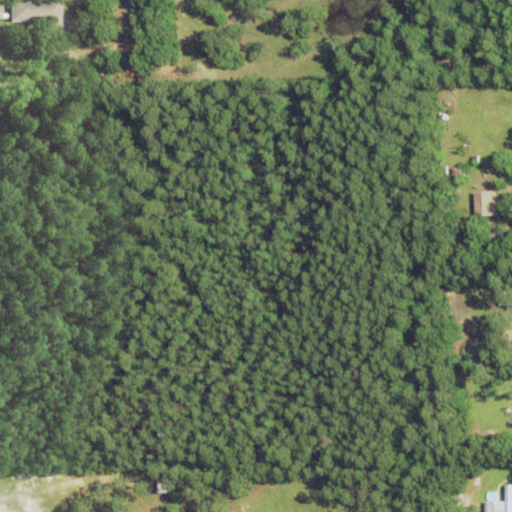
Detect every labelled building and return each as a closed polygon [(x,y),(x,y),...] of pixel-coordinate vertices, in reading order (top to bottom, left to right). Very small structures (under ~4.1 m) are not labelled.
[(62,0),(62,26),(49,26),(49,21),(11,21),(11,0),(62,0)] [(57,102),(100,99),(101,118),(58,120),(57,102)] [(438,119),(440,113),(451,116),(449,122),(438,119)] [(34,137),(34,133),(19,134),(18,125),(40,124),(41,137),(34,137)] [(494,191),(473,191),(474,216),(495,215),(494,191)] [(498,232),(498,243),(487,243),(487,223),(495,223),(495,221),(506,221),(505,232),(498,232)] [(489,355),(489,346),(503,346),(503,355),(489,355)] [(502,421),(511,421),(511,432),(502,432),(502,421)] [(159,480),(171,480),(171,493),(159,493),(159,480)] [(494,511),(495,502),(506,502),(506,485),(511,485),(511,511),(494,511)] [(453,491),(461,491),(462,499),(454,499),(453,491)] [(485,511),(485,502),(494,502),(494,511),(485,511)]
